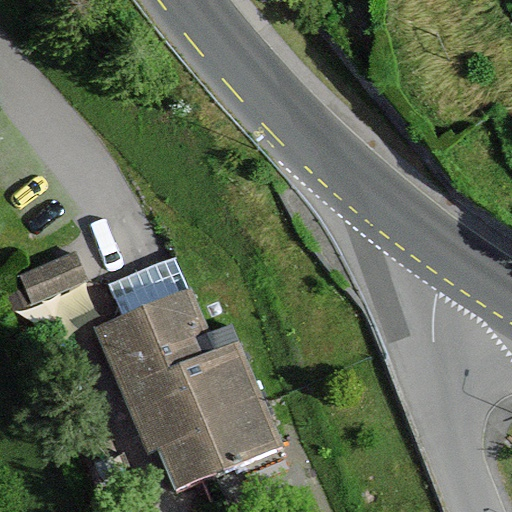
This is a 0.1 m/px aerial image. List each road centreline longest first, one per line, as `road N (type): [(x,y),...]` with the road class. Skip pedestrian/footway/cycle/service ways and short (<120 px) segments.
road 1 (tertiary): [(187,0),(292,125),(443,258)]
road 2 (residential): [(443,258),(438,378),(484,511)]
road 3 (unknown): [(0,68),(148,252)]
